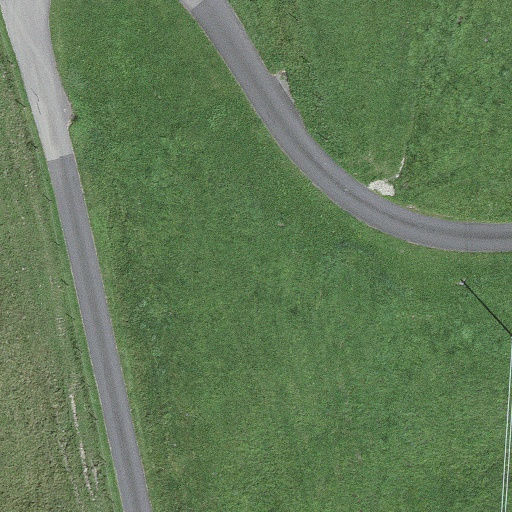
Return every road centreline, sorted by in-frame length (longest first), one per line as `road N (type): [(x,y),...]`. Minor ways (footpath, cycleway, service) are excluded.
road 1 (track): [(140,511),(24,0)]
road 2 (track): [(205,0),(305,151),(370,209),(437,232),(511,233)]
